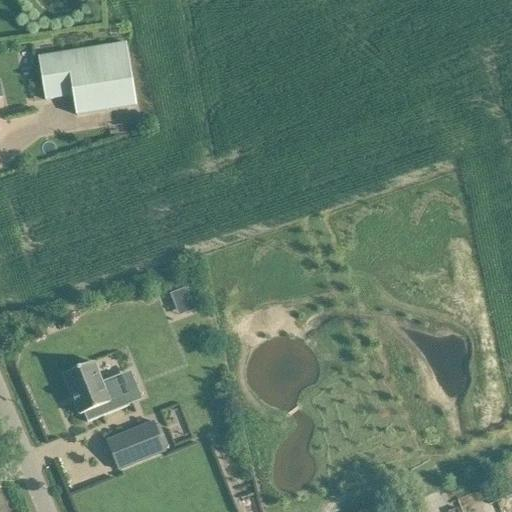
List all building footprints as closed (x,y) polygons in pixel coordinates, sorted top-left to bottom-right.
[(26,0),(27,13),(67,14),(67,0),(26,0)] [(74,97),(77,116),(136,107),(126,43),(40,57),(39,57),(46,101),(47,101),(74,97)] [(93,363),(63,375),(80,416),(84,414),(87,424),(129,407),(118,378),(101,385),(93,363)] [(165,453),(153,423),(107,442),(119,472),(165,453)] [(89,494),(100,488),(88,467),(77,473),(89,494)]
